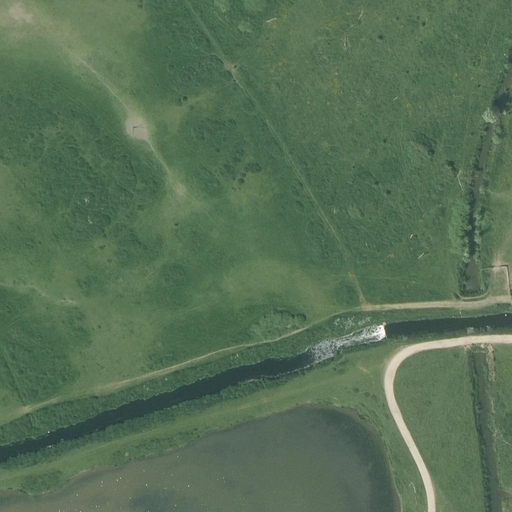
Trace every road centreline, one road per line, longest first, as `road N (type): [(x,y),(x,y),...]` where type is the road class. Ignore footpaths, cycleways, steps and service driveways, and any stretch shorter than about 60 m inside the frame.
road 1 (track): [(247,346),(345,316),(511,301)]
road 2 (track): [(431,511),(429,487),(389,394),(392,360)]
